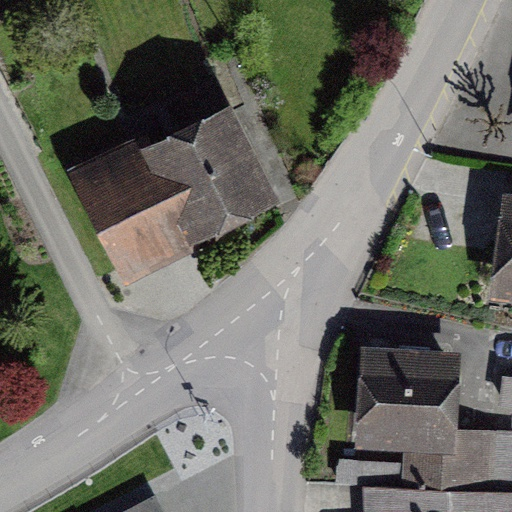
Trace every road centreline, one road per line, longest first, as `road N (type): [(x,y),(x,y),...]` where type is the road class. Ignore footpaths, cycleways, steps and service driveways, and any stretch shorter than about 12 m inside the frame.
road 1 (residential): [(263,320),(355,218),(438,0)]
road 2 (residential): [(146,397),(0,113)]
road 3 (unclassified): [(263,320),(261,511)]
road 4 (residential): [(0,493),(146,397)]
road 5 (residential): [(146,397),(263,320)]
